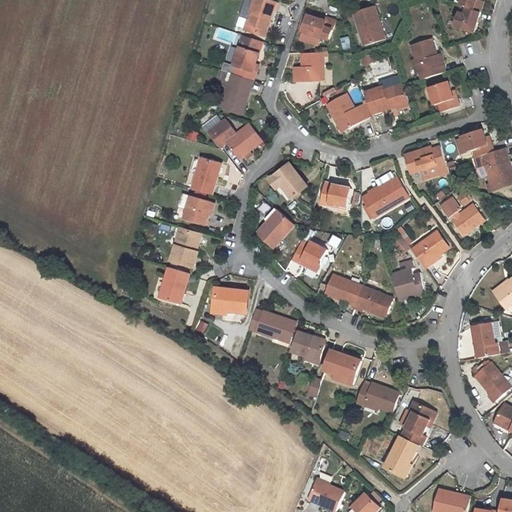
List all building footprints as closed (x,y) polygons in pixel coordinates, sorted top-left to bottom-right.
[(267,17),(272,0),(252,0),(243,29),(258,34),(264,16),(267,17)] [(462,0),(461,6),(467,7),(481,10),(483,0),(462,0)] [(382,40),(371,6),(351,12),(362,46),(382,40)] [(475,31),(479,18),(481,10),(467,7),(465,14),(460,12),(455,26),(475,31)] [(306,12),(304,17),(324,25),(326,20),(306,12)] [(318,39),(327,42),(334,23),(326,20),(324,25),(304,17),(300,31),(318,39)] [(318,39),(300,31),(297,39),(315,46),(318,39)] [(238,44),(256,50),(258,42),(240,37),(238,44)] [(349,37),(342,38),(344,48),(351,46),(349,37)] [(436,61),(429,40),(412,47),(414,54),(411,55),(419,82),(445,73),(440,59),(436,61)] [(250,68),(252,62),(256,50),(238,44),(231,67),(235,68),(234,73),(248,77),(251,78),(254,70),(250,68)] [(317,70),(322,70),(321,53),(298,54),(298,67),(292,67),(292,83),(317,82),(317,70)] [(362,58),(364,67),(370,65),(373,77),(393,71),(388,57),(376,60),(374,55),(362,58)] [(248,77),(234,73),(232,72),(229,80),(220,105),(239,112),(244,99),(241,98),(248,77)] [(244,99),(251,78),(248,77),(241,98),(244,99)] [(454,99),(451,89),(449,81),(428,87),(434,105),(438,104),(441,113),(460,107),(457,98),(454,99)] [(386,106),(394,103),(396,110),(408,106),(401,88),(401,86),(381,92),(380,89),(364,95),(371,117),(388,111),(386,106)] [(325,108),(334,125),(340,122),(346,134),(369,120),(365,108),(354,114),(344,97),(325,108)] [(224,141),(235,133),(224,118),(207,132),(218,146),(224,141)] [(340,122),(334,125),(341,136),(346,134),(340,122)] [(235,133),(224,141),(237,157),(260,138),(248,123),(235,133)] [(476,156),(482,154),(495,150),(492,139),(489,140),(484,125),(462,132),(462,133),(455,135),(460,150),(467,148),(473,146),(476,156)] [(476,156),(483,176),(488,175),(490,181),(493,190),(511,183),(511,164),(506,146),(495,150),(482,154),(476,156)] [(428,149),(404,158),(410,175),(420,172),(423,183),(440,177),(440,179),(446,177),(443,167),(443,166),(438,148),(429,151),(428,149)] [(191,188),(211,193),(221,159),(202,153),(191,188)] [(285,189),(295,201),(311,189),(293,166),(271,182),(281,193),(285,189)] [(366,181),(373,179),(371,168),(363,170),(366,181)] [(393,178),(377,188),(381,195),(397,185),(393,178)] [(366,209),(376,226),(412,203),(399,183),(397,185),(381,195),(370,202),(372,205),(366,209)] [(334,207),(351,211),(355,193),(329,187),(324,208),(333,210),(334,207)] [(285,195),(292,204),(295,201),(285,189),(281,193),(284,196),(285,195)] [(466,193),(456,201),(462,209),(472,201),(466,193)] [(210,200),(188,194),(181,216),(203,224),(210,200)] [(463,239),(486,221),(476,206),(462,217),(459,213),(460,212),(451,200),(439,209),(448,222),(449,221),(452,224),(463,239)] [(282,215),(262,237),(278,252),(298,229),(282,215)] [(200,234),(179,227),(169,260),(191,267),(196,252),(194,252),(200,234)] [(340,248),(345,239),(335,234),(331,244),(340,248)] [(436,236),(411,254),(425,273),(432,268),(429,265),(438,258),(448,252),(436,236)] [(395,245),(403,257),(410,251),(402,241),(395,245)] [(330,255),(312,245),(308,253),(301,249),(295,259),(302,263),(305,260),(322,269),(330,255)] [(438,258),(429,265),(432,268),(441,262),(438,258)] [(305,260),(302,263),(320,273),(322,269),(305,260)] [(410,272),(413,271),(411,262),(399,265),(400,272),(390,275),(396,298),(409,294),(410,298),(425,294),(420,275),(412,278),(410,272)] [(189,273),(167,266),(157,296),(179,303),(189,273)] [(327,296),(356,309),(364,290),(334,277),(327,296)] [(511,278),(510,280),(511,282),(496,295),(507,309),(511,305),(511,278)] [(223,314),(224,311),(243,313),(245,291),(213,287),(210,312),(223,314)] [(393,303),(364,290),(356,309),(355,311),(363,315),(365,312),(386,321),(393,303)] [(248,324),(289,338),(296,317),(268,307),(267,309),(255,304),(248,324)] [(506,340),(500,321),(495,322),(501,341),(506,340)] [(472,326),(478,359),(498,355),(492,323),(472,326)] [(288,345),(305,352),(317,357),(324,339),(311,335),(312,332),(296,326),(288,345)] [(322,366),(336,372),(343,374),(344,371),(354,375),(361,357),(329,346),(322,366)] [(305,352),(303,355),(316,360),(317,357),(305,352)] [(490,363),(474,377),(490,395),(488,397),(493,404),(511,388),(490,363)] [(424,376),(422,365),(413,367),(416,378),(424,376)] [(336,374),(353,380),(354,375),(344,371),(343,374),(336,372),(336,374)] [(319,376),(311,374),(305,390),(314,393),(319,376)] [(360,394),(374,400),(387,405),(394,386),(367,376),(366,379),(359,376),(352,394),(359,397),(360,394)] [(359,397),(373,402),(374,400),(360,394),(359,397)] [(428,407),(408,396),(403,405),(407,408),(395,431),(413,440),(415,441),(420,431),(417,430),(428,407)] [(497,422),(511,428),(511,429),(511,432),(511,407),(506,404),(497,422)] [(496,425),(511,432),(511,429),(511,428),(497,422),(496,425)] [(404,458),(413,440),(395,431),(394,430),(381,457),(397,466),(401,457),(404,458)] [(317,479),(308,500),(335,511),(336,511),(345,492),(317,479)] [(432,511),(434,511),(466,511),(471,498),(438,488),(432,511)] [(377,511),(381,508),(366,495),(354,508),(357,511),(377,511)] [(499,511),(511,511),(511,502),(501,501),(499,511)]
